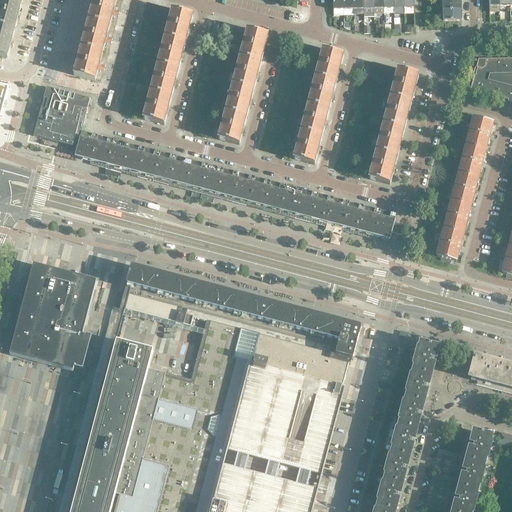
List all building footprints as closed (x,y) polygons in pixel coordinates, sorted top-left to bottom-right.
[(0,0),(0,27),(13,31),(18,12),(21,3),(7,0),(0,0)] [(100,80),(117,0),(93,0),(77,76),(100,80)] [(343,10),(343,0),(332,0),(333,11),(343,10)] [(353,10),(353,0),(343,0),(343,10),(353,10)] [(363,10),(363,0),(353,0),(353,10),(363,10)] [(373,10),(373,0),(363,0),(363,10),(373,10)] [(383,9),(383,0),(373,0),(373,10),(383,9)] [(393,9),(393,0),(383,0),(383,9),(384,14),(393,14),(393,9)] [(403,9),(403,0),(393,0),(393,9),(403,9)] [(414,9),(413,0),(403,0),(403,9),(414,9)] [(461,11),(460,1),(442,2),(442,12),(461,11)] [(149,20),(153,5),(146,4),(143,18),(149,20)] [(155,22),(159,7),(153,5),(149,20),(155,22)] [(161,23),(165,9),(159,7),(155,22),(161,23)] [(168,25),(171,11),(172,11),(172,10),(165,9),(161,23),(168,25)] [(184,44),(189,26),(192,16),(172,11),(171,11),(168,25),(164,38),(184,44)] [(461,22),(461,11),(442,12),(443,22),(461,22)] [(224,40),(228,25),(222,23),(218,38),(224,40)] [(230,42),(234,27),(228,25),(224,40),(230,42)] [(0,56),(6,58),(11,42),(13,31),(0,27),(0,56)] [(237,43),(240,28),(234,27),(230,42),(237,43)] [(243,45),(247,31),(247,30),(240,28),(237,43),(243,45)] [(259,63),(264,46),(267,36),(247,31),(243,45),(239,58),(259,63)] [(177,71),(182,53),(184,44),(164,38),(157,65),(177,71)] [(299,60),(303,45),(297,43),(293,58),(299,60)] [(306,61),(309,47),(303,45),(299,60),(306,61)] [(312,63),(316,48),(309,47),(306,61),(312,63)] [(318,65),(322,50),(323,51),(323,50),(316,48),(312,63),(318,65)] [(335,83),(339,65),(342,56),(323,51),(322,50),(318,65),(315,78),(335,83)] [(252,91),(257,72),(259,63),(239,58),(232,85),(252,91)] [(511,88),(511,59),(478,60),(476,68),(477,68),(475,76),(474,76),(469,92),(503,101),(504,99),(508,84),(511,85),(511,88)] [(374,80),(378,65),(372,63),(370,69),(369,69),(367,78),(374,80)] [(170,98),(175,80),(177,71),(157,65),(150,93),(170,98)] [(381,81),(385,67),(378,65),(374,80),(381,81)] [(367,78),(369,69),(370,68),(363,67),(360,78),(367,79),(367,78)] [(387,83),(391,68),(385,67),(381,81),(387,83)] [(393,85),(397,70),(398,71),(398,70),(391,68),(387,83),(393,85)] [(410,103),(415,85),(417,76),(398,71),(397,70),(393,85),(390,98),(410,103)] [(328,110),(332,92),(335,83),(315,78),(307,105),(328,110)] [(245,118),(250,99),(252,91),(232,85),(225,112),(245,118)] [(81,132),(90,100),(46,88),(43,99),(44,99),(42,108),(41,108),(33,137),(36,137),(39,138),(42,139),(71,147),(72,147),(72,146),(77,147),(81,132)] [(163,125),(167,109),(170,98),(150,93),(143,120),(163,125)] [(403,130),(408,112),(410,103),(390,98),(383,125),(403,130)] [(320,138),(325,119),(328,110),(307,105),(300,132),(320,138)] [(238,145),(242,129),(245,118),(225,112),(218,140),(238,145)] [(489,134),(492,123),(489,122),(489,119),(478,116),(477,119),(473,118),(466,146),(485,151),(487,141),(488,141),(490,134),(489,134)] [(396,157),(400,139),(403,130),(383,125),(376,152),(396,157)] [(91,161),(96,142),(97,136),(81,132),(77,147),(75,157),(73,166),(88,170),(91,161)] [(313,165),(318,149),(320,138),(300,132),(293,160),(313,165)] [(106,165),(111,146),(112,146),(113,140),(97,136),(96,142),(91,161),(106,165)] [(122,169),(127,150),(129,144),(113,140),(112,146),(111,146),(106,165),(122,169)] [(137,173),(143,154),(144,148),(129,144),(127,150),(122,169),(137,173)] [(481,168),(483,162),(482,161),(485,151),(466,146),(459,174),(477,179),(480,168),(481,168)] [(153,178),(158,158),(159,158),(160,152),(144,148),(143,154),(137,173),(153,178)] [(169,182),(174,162),(176,157),(160,152),(159,158),(158,158),(153,178),(169,182)] [(388,185),(393,168),(396,157),(376,152),(368,180),(388,185)] [(185,186),(190,167),(191,161),(176,157),(174,162),(169,182),(185,186)] [(200,190),(206,171),(208,165),(191,161),(190,167),(185,186),(200,190)] [(216,194),(221,175),(222,175),(223,169),(208,165),(206,171),(200,190),(216,194)] [(232,198),(237,179),(238,179),(239,173),(223,169),(222,175),(221,175),(216,194),(232,198)] [(248,202),(253,183),(255,177),(239,173),(238,179),(237,179),(232,198),(248,202)] [(474,196),(475,189),(477,179),(459,174),(451,201),(470,206),(473,196),(474,196)] [(263,207),(268,187),(269,188),(270,182),(255,177),(253,183),(248,202),(263,207)] [(279,211),(284,191),(285,192),(286,186),(270,182),(269,188),(268,187),(263,207),(279,211)] [(295,215),(300,196),(301,196),(302,190),(286,186),(285,192),(284,191),(279,211),(295,215)] [(311,219),(316,200),(318,194),(302,190),(301,196),(300,196),(295,215),(311,219)] [(326,223),(332,204),(334,198),(318,194),(316,200),(311,219),(326,223)] [(342,227),(347,208),(348,208),(349,202),(334,198),(332,204),(326,223),(342,227)] [(466,224),(468,217),(467,217),(470,206),(451,201),(444,229),(463,234),(466,224)] [(358,232),(363,212),(365,206),(359,205),(349,202),(348,208),(347,208),(342,227),(358,232)] [(373,236),(379,216),(380,211),(365,206),(363,212),(358,232),(373,236)] [(390,240),(396,215),(380,211),(379,216),(373,236),(390,240)] [(459,251),(461,245),(460,244),(463,234),(444,229),(436,257),(440,258),(440,261),(450,264),(452,261),(455,262),(458,251),(459,251)] [(511,246),(509,246),(502,275),(506,276),(506,279),(511,280),(511,246)] [(73,372),(96,282),(33,266),(9,356),(73,372)] [(312,511),(345,389),(342,388),(349,359),(352,360),(361,328),(267,303),(267,304),(266,304),(266,306),(259,304),(254,302),(254,301),(253,301),(254,300),(194,284),(131,267),(126,286),(131,287),(124,310),(190,327),(193,318),(206,322),(191,380),(148,369),(152,353),(111,342),(99,387),(104,388),(102,397),(100,403),(99,406),(95,404),(73,487),(72,487),(73,487),(70,497),(69,497),(69,498),(70,498),(66,511),(312,511)] [(92,337),(84,335),(75,369),(83,371),(92,337)] [(435,360),(436,358),(438,349),(419,343),(412,371),(431,376),(434,365),(432,364),(433,360),(435,360)] [(503,393),(510,368),(475,358),(471,375),(470,380),(477,382),(476,386),(503,393)] [(511,395),(511,368),(510,368),(503,393),(511,395)] [(425,391),(426,387),(428,387),(431,376),(412,371),(404,398),(424,403),(427,392),(425,391)] [(57,399),(60,387),(51,385),(48,396),(57,399)] [(418,418),(419,414),(421,415),(424,403),(404,398),(397,425),(417,430),(420,419),(418,418)] [(411,445),(412,441),(414,442),(417,430),(397,425),(390,452),(410,457),(413,446),(411,445)] [(485,465),(492,437),(473,432),(470,444),(472,445),(471,449),(469,448),(466,460),(485,465)] [(503,445),(506,435),(500,433),(497,444),(503,445)] [(510,447),(511,438),(511,436),(506,435),(503,445),(510,447)] [(403,472),(405,468),(407,469),(410,457),(390,452),(383,479),(402,484),(406,473),(403,472)] [(478,492),(485,465),(466,460),(463,471),(465,472),(464,476),(461,475),(458,487),(478,492)] [(396,499),(397,495),(399,496),(402,484),(383,479),(376,506),(395,511),(398,500),(396,499)] [(472,511),(478,492),(458,487),(455,498),(457,499),(456,503),(454,502),(451,511),(472,511)] [(16,511),(28,511),(31,501),(20,498),(16,511)]
